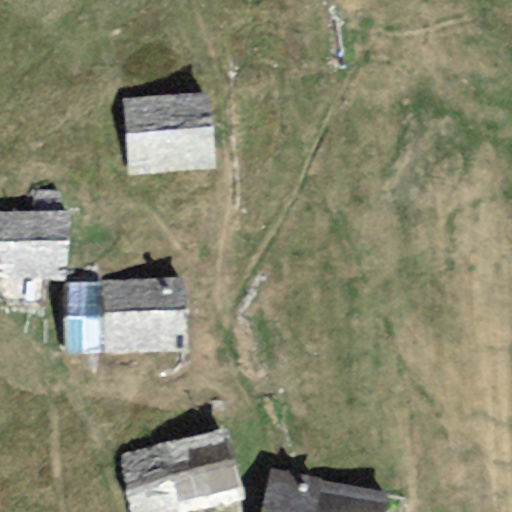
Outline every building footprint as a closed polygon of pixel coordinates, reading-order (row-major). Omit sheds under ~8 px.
[(201,104),(128,105),(129,169),(202,168),(201,104)] [(63,221),(0,219),(0,275),(62,277),(63,221)] [(178,285),(71,289),(74,351),(181,347),(178,285)] [(220,439),(128,459),(139,511),(164,511),(232,497),(220,439)] [(373,511),(376,498),(275,478),(268,511),(373,511)]
